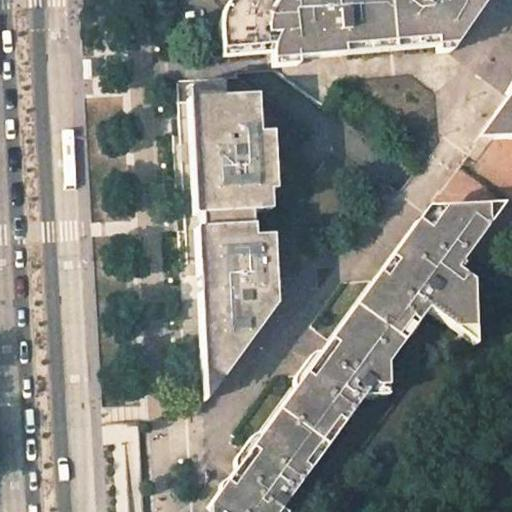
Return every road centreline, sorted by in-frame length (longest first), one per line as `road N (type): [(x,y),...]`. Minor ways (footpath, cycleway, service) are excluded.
road 1 (secondary): [(72,511),(43,0)]
road 2 (secondary): [(0,116),(22,511)]
